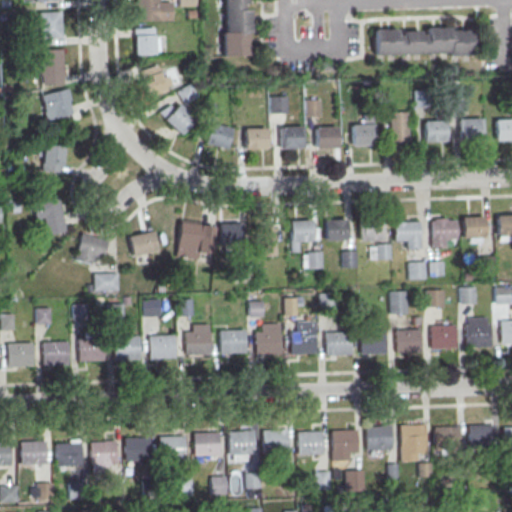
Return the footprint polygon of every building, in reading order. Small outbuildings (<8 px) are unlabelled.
[(135,0),(158,0),(159,19),(136,20),(135,0)] [(221,0),(221,54),(247,55),(247,0),(221,0)] [(37,12),(60,11),(61,36),(38,37),(37,12)] [(157,54),(157,27),(133,27),(133,54),(157,54)] [(371,28),(371,55),(473,53),(473,27),(371,28)] [(38,49),(61,48),(62,73),(39,74),(38,49)] [(140,69),(144,95),(163,92),(159,65),(140,69)] [(69,118),(69,91),(43,91),(43,118),(69,118)] [(285,95),(268,95),(268,113),(285,113),(285,95)] [(303,116),(318,116),(318,99),(303,99),(303,116)] [(160,115),(178,133),(192,120),(175,101),(160,115)] [(406,112),(388,112),(388,141),(406,141),(406,112)] [(457,119),(479,118),(480,139),(458,140),(457,119)] [(494,119),(511,118),(511,139),(495,140),(494,119)] [(422,120),(444,119),(445,140),(423,141),(422,120)] [(202,143),(225,148),(230,126),(207,122),(202,143)] [(350,124),(371,123),(372,144),(351,145),(350,124)] [(278,127),(299,126),(300,147),(279,148),(278,127)] [(314,127),(335,126),(336,147),(315,148),(314,127)] [(243,128),(264,127),(265,148),(244,149),(243,128)] [(63,145),(41,144),(41,172),(63,172),(63,145)] [(64,231),(58,196),(31,201),(34,219),(43,218),(46,234),(64,231)] [(495,215),(511,214),(511,235),(495,236),(495,215)] [(461,216),(482,215),(483,236),(461,237),(461,216)] [(323,219),(344,218),(345,239),(324,240),(323,219)] [(358,219),(379,218),(380,239),(359,240),(358,219)] [(289,220),(310,219),(311,240),(290,241),(289,220)] [(428,220),(450,219),(451,240),(429,241),(428,220)] [(211,224),(178,220),(173,255),(206,259),(211,224)] [(392,222),(418,221),(419,248),(405,249),(405,240),(393,241),(392,222)] [(243,223),(217,223),(217,240),(243,240),(243,223)] [(274,226),(256,226),(256,255),(274,255),(274,226)] [(127,235),(148,231),(153,230),(157,250),(131,255),(127,235)] [(102,256),(107,239),(79,232),(72,259),(90,264),(93,253),(102,256)] [(389,258),(388,243),(367,243),(367,258),(389,258)] [(354,266),(354,250),(340,250),(340,266),(354,266)] [(321,268),(321,251),(301,251),(301,268),(321,268)] [(441,260),(428,260),(428,275),(441,275),(441,260)] [(406,261),(406,278),(423,278),(423,261),(406,261)] [(91,290),(115,290),(115,272),(91,272),(91,290)] [(508,285),(493,285),(493,303),(508,303),(508,285)] [(458,303),(473,303),(473,286),(458,286),(458,303)] [(441,289),(422,289),(422,307),(441,307),(441,289)] [(404,290),(387,290),(387,313),(404,313),(404,290)] [(282,298),(282,314),(293,314),(293,297),(282,298)] [(176,314),(191,314),(191,298),(176,298),(176,314)] [(157,315),(157,299),(140,299),(140,315),(157,315)] [(259,314),(259,301),(247,301),(247,314),(259,314)] [(49,322),(49,308),(34,308),(34,322),(49,322)] [(499,321),(511,320),(511,342),(499,343),(499,321)] [(288,331),(296,330),(295,321),(313,321),(314,352),(289,353),(288,331)] [(253,332),(259,331),(259,323),(277,323),(278,353),(254,354),(253,332)] [(463,324),(488,323),(489,346),(464,347),(463,324)] [(429,326),(453,325),(454,347),(429,348),(429,326)] [(218,330),(242,329),(243,352),(218,353),(218,330)] [(394,330),(419,329),(420,351),(395,352),(394,330)] [(358,331),(383,330),(384,352),(359,353),(358,331)] [(182,331),(207,331),(208,353),(183,354),(182,331)] [(323,332),(348,331),(349,354),(324,355),(323,332)] [(147,335),(172,334),(172,356),(148,357),(147,335)] [(112,336),(137,335),(137,358),(113,359),(112,336)] [(76,338),(101,337),(102,360),(77,361),(76,338)] [(40,342),(65,341),(66,363),(41,364),(40,342)] [(5,344),(30,343),(31,365),(6,366),(5,344)] [(399,425),(424,424),(425,446),(400,447),(399,425)] [(364,426),(388,425),(389,448),(364,448),(364,426)] [(468,425),(493,425),(494,447),(469,448),(468,425)] [(433,427),(458,426),(459,448),(434,449),(433,427)] [(502,427),(511,426),(511,448),(503,449),(502,427)] [(261,430),(286,429),(287,451),(262,452),(261,430)] [(226,431),(251,430),(252,453),(227,454),(226,431)] [(330,431),(354,430),(355,452),(330,453),(330,431)] [(192,432),(216,431),(217,454),(192,454),(192,432)] [(295,432),(320,431),(320,453),(296,454),(295,432)] [(157,436),(182,436),(183,458),(158,459),(157,436)] [(123,438),(147,437),(148,459),(123,460),(123,438)] [(19,442),(43,441),(44,463),(19,464),(19,442)] [(88,441),(113,441),(114,463),(89,464),(88,441)] [(0,465),(10,465),(10,442),(0,442),(0,465)] [(54,443),(78,442),(79,465),(55,465),(54,443)] [(428,476),(428,462),(417,462),(417,476),(428,476)] [(343,470),(358,470),(359,486),(344,487),(343,470)] [(243,472),(258,471),(259,488),(244,489),(243,472)] [(313,471),(328,471),(329,488),(314,488),(313,471)] [(209,476),(224,476),(224,493),(210,493),(209,476)] [(178,478),(178,494),(189,494),(189,478),(178,478)] [(35,483),(50,482),(51,499),(36,499),(35,483)] [(67,483),(82,482),(83,499),(68,500),(67,483)] [(0,485),(13,485),(14,501),(0,501),(0,485)] [(416,511),(416,503),(431,502),(431,511),(416,511)]
